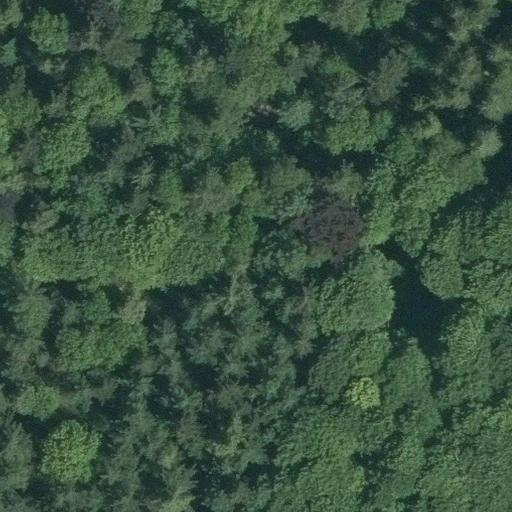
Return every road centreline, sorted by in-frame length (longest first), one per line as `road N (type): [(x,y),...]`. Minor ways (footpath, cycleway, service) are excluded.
road 1 (track): [(274,511),(381,142)]
road 2 (track): [(381,142),(422,0)]
